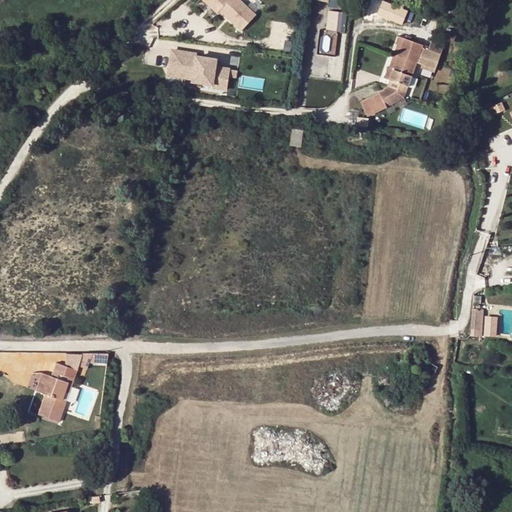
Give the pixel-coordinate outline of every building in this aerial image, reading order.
[(202,0),(218,14),(220,11),(242,31),(257,15),(239,0),(202,0)] [(382,6),(377,19),(384,22),(390,9),(382,6)] [(347,30),(349,11),(330,9),(328,29),(347,30)] [(397,44),(393,55),(398,57),(399,55),(405,38),(399,36),(396,43),(397,44)] [(423,45),(405,38),(399,55),(417,62),(419,62),(419,63),(421,64),(436,69),(441,54),(423,47),(423,45)] [(199,56),(174,52),(170,76),(195,80),(194,83),(214,86),(214,88),(229,91),(232,71),(217,69),(218,61),(198,58),(199,56)] [(398,57),(393,55),(389,68),(388,67),(384,77),(390,79),(398,57)] [(417,62),(399,55),(398,57),(390,79),(387,87),(392,88),(405,93),(417,62)] [(436,69),(421,64),(421,67),(435,73),(436,69)] [(387,87),(384,97),(382,94),(362,104),(368,115),(387,106),(403,98),(401,97),(401,96),(391,92),(392,88),(387,87)] [(403,98),(405,93),(392,88),(391,92),(401,96),(401,97),(403,98)] [(505,109),(501,102),(493,106),(496,113),(505,109)] [(303,130),(293,129),(291,145),(300,146),(303,130)] [(472,309),(470,336),(482,336),(484,309),(472,309)] [(486,334),(500,335),(501,314),(487,314),(486,334)] [(437,367),(427,361),(427,360),(428,358),(428,357),(427,355),(427,354),(427,353),(426,351),(425,350),(423,349),(422,348),(420,347),(419,347),(418,347),(416,347),(415,347),(413,348),(412,348),(410,349),(409,351),(408,353),(407,354),(407,357),(407,359),(407,360),(408,361),(408,363),(410,364),(411,366),(413,367),(432,376),(437,367)] [(65,366),(78,371),(79,366),(78,366),(82,353),(67,354),(67,361),(65,366)] [(94,354),(82,353),(78,366),(79,366),(89,369),(91,363),(94,354)] [(109,354),(94,354),(91,363),(109,363),(109,354)] [(55,363),(52,371),(59,373),(57,378),(51,376),(47,375),(41,393),(44,394),(38,413),(60,421),(65,405),(61,404),(63,400),(65,391),(69,382),(73,384),(78,371),(65,366),(55,363)] [(41,393),(47,375),(41,372),(35,390),(41,393)] [(37,413),(39,403),(32,401),(30,411),(37,413)]
